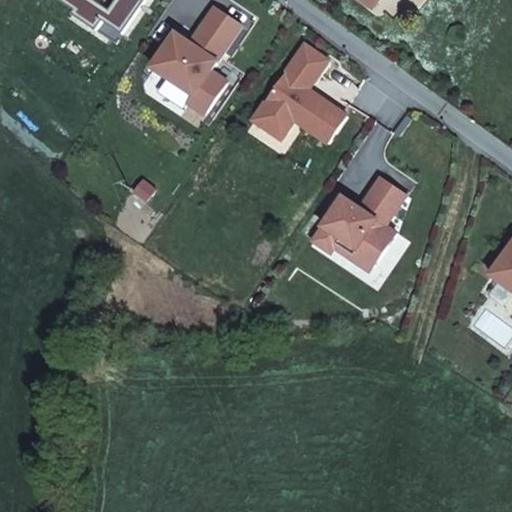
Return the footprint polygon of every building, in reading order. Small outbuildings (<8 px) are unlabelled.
[(217,10),(193,46),(178,35),(155,70),(195,98),(190,105),(207,117),(229,84),(213,73),(244,28),(217,10)] [(315,85),(331,62),(308,46),(260,115),(289,135),(298,122),(331,145),(350,118),(311,91),(305,87),(309,81),(315,85)] [(311,91),(315,85),(309,81),(305,87),(311,91)] [(289,135),(260,115),(256,122),(284,142),(289,135)] [(409,197),(383,179),(366,204),(373,209),(369,215),(362,210),(345,199),(315,243),(333,255),(337,249),(343,241),(358,251),(355,256),(376,270),(400,235),(389,228),(409,197)] [(373,209),(366,204),(362,210),(369,215),(373,209)] [(343,241),(337,249),(374,274),(376,270),(355,256),(358,251),(343,241)] [(511,250),(493,277),(511,290),(511,250)]
